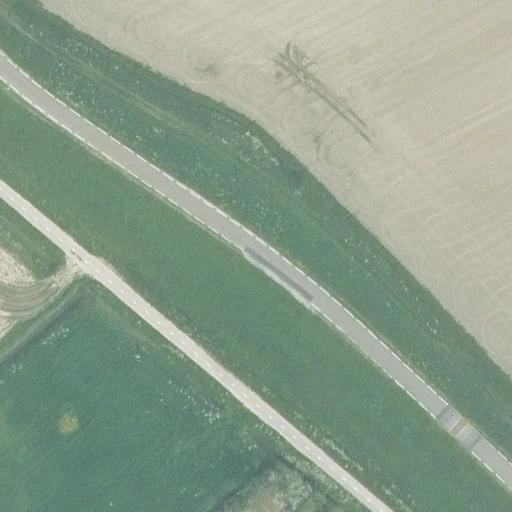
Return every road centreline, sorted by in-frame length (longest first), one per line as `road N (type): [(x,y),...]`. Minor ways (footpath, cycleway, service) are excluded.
road 1 (tertiary): [(511,476),(313,286),(31,89),(0,56)]
road 2 (unclassified): [(383,511),(0,188)]
